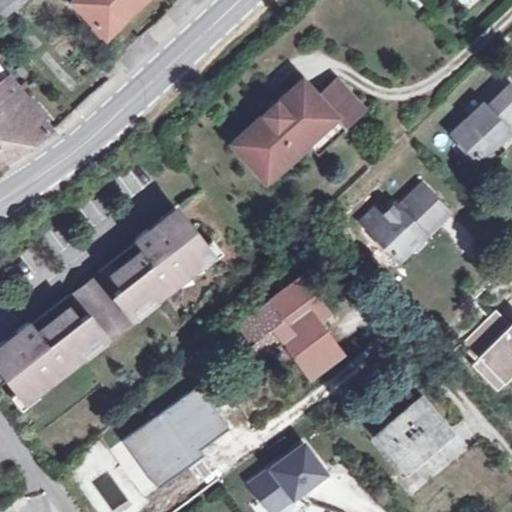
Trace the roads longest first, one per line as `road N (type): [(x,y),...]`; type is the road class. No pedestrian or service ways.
road 1 (unknown): [(511,461),(442,379),(383,340),(281,420)]
road 2 (primary): [(0,191),(96,124),(233,0)]
